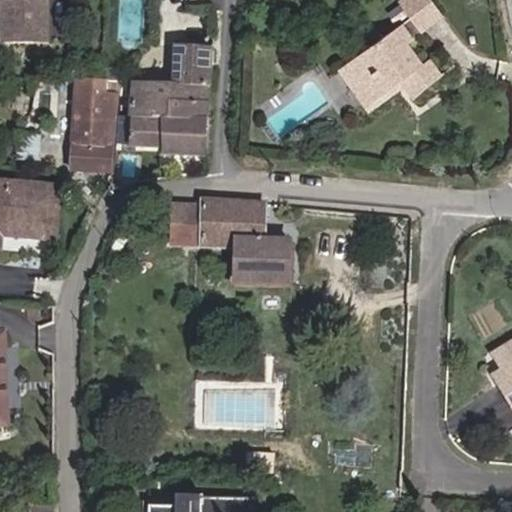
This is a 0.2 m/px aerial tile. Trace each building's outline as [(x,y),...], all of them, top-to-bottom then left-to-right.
[(2,0),(2,35),(49,36),(49,0),(2,0)] [(416,88),(452,61),(438,44),(428,52),(412,30),(441,7),(435,0),(398,0),(402,6),(336,56),(372,101),(406,76),(416,88)] [(135,83),(133,118),(168,119),(168,102),(210,102),(211,65),(212,45),(173,44),(173,63),(172,84),(135,83)] [(78,77),(76,134),(116,135),(117,118),(117,77),(112,77),(104,76),(78,77)] [(168,102),(168,119),(167,143),(167,151),(198,151),(207,151),(210,102),(168,102)] [(167,143),(168,119),(133,118),(133,142),(167,143)] [(41,128),(17,127),(17,152),(41,153),(41,128)] [(116,148),(116,135),(76,134),(76,148),(116,148)] [(114,169),(116,148),(76,148),(76,168),(114,169)] [(0,242),(1,242),(2,228),(56,232),(59,178),(0,173),(0,242)] [(209,198),(189,201),(187,241),(238,242),(239,274),(283,277),(284,240),(264,241),(263,202),(238,200),(209,198)] [(0,426),(11,426),(5,334),(0,334),(0,426)] [(511,343),(503,348),(511,368),(511,373),(502,379),(511,398),(511,343)] [(263,451),(262,475),(273,474),(274,451),(263,451)]
